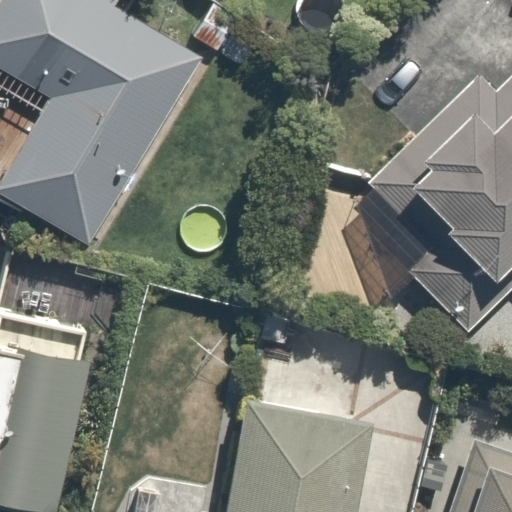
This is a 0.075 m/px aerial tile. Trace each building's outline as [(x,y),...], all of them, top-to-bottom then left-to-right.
[(97,0),(0,0),(0,185),(86,233),(187,49),(97,0)] [(465,63),(381,141),(397,157),(382,172),(473,270),(511,233),(511,50),(481,79),(465,63)] [(0,498),(30,505),(67,328),(0,313),(0,498)] [(333,511),(355,407),(228,381),(203,508),(218,511),(217,511),(333,511)] [(511,511),(511,437),(467,425),(441,511),(511,511)]
